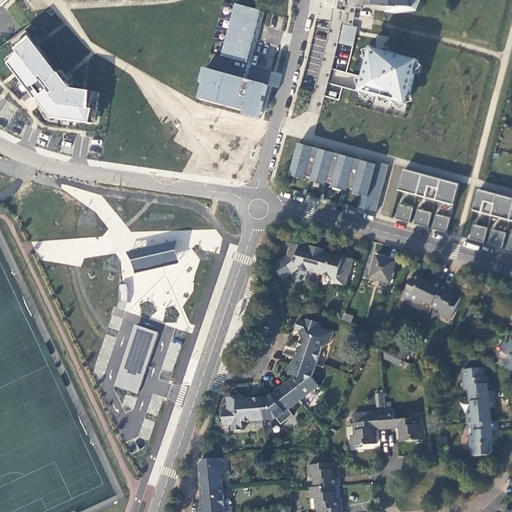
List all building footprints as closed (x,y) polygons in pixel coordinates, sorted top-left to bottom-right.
[(382,0),(385,0),(385,11),(395,13),(415,10),(419,0),(382,0)] [(356,7),(346,6),(345,10),(332,8),(331,14),(326,40),(308,110),(319,114),(333,61),(338,42),(342,23),(353,25),(354,18),(356,7)] [(356,27),(343,24),(339,43),(353,46),(356,27)] [(18,51),(5,58),(53,117),(98,124),(100,88),(73,85),(30,33),(13,43),(18,51)] [(418,60),(370,47),(358,91),(406,104),(418,60)] [(290,172),(369,193),(377,164),(362,160),(358,173),(351,172),(355,158),(319,149),(315,162),(309,160),(313,147),(298,143),(290,172)] [(319,149),(313,147),(309,160),(315,162),(319,149)] [(362,160),(355,158),(351,172),(358,173),(362,160)] [(377,164),(369,193),(380,196),(389,165),(377,162),(377,164)] [(398,189),(453,205),(459,184),(404,169),(398,189)] [(473,210),(511,220),(511,198),(478,189),(473,210)] [(395,218),(409,222),(413,207),(399,204),(395,218)] [(413,223),(428,227),(432,212),(417,209),(413,223)] [(432,228),(446,232),(450,217),(436,213),(432,228)] [(469,238),(483,242),(487,227),(473,224),(469,238)] [(488,243),(502,247),(506,233),(491,229),(488,243)] [(64,241),(37,241),(37,261),(64,262),(64,241)] [(319,274),(325,252),(290,243),(286,255),(273,265),(282,278),(299,268),(300,269),(319,274)] [(352,260),(325,252),(319,274),(336,279),(335,285),(344,288),(352,260)] [(395,261),(376,256),(371,277),(389,282),(395,261)] [(421,299),(432,305),(442,283),(435,279),(432,284),(409,273),(406,280),(410,282),(402,298),(409,302),(410,299),(419,303),(421,299)] [(442,283),(432,305),(443,310),(441,314),(450,318),(460,297),(447,291),(449,286),(442,283)] [(467,310),(475,314),(479,307),(470,303),(467,310)] [(467,310),(464,317),(472,321),(475,314),(467,310)] [(344,313),(342,319),(351,322),(353,315),(344,313)] [(304,332),(294,358),(316,365),(323,347),(328,343),(333,331),(320,326),(321,323),(307,318),(306,320),(300,318),(296,328),(304,332)] [(138,394),(157,332),(133,324),(114,386),(138,394)] [(502,353),(498,363),(511,370),(511,335),(509,343),(506,342),(501,352),(502,353)] [(388,358),(399,363),(401,360),(390,355),(388,358)] [(316,365),(294,358),(289,371),(303,377),(299,379),(297,377),(286,385),(301,404),(318,392),(310,381),(312,377),(316,365)] [(464,391),(467,390),(468,401),(493,400),(492,392),(487,392),(486,378),(483,378),(483,369),(462,371),(464,391)] [(321,391),(312,377),(310,381),(318,392),(321,391)] [(268,396),(261,397),(264,427),(272,426),(272,419),(277,419),(282,416),(284,420),(290,416),(288,412),(301,404),(286,385),(268,396)] [(264,427),(261,397),(242,399),(238,395),(226,396),(227,408),(221,409),(223,425),(230,424),(231,431),(242,429),(242,423),(254,422),(255,428),(264,427)] [(493,400),(468,401),(469,414),(465,414),(466,424),(471,424),(490,423),(488,409),(493,409),(493,400)] [(374,429),(387,428),(386,411),(377,412),(377,421),(354,423),(354,435),(350,435),(351,445),(375,443),(374,429)] [(386,411),(387,428),(399,427),(400,442),(424,440),(423,430),(419,431),(418,419),(394,420),(393,411),(386,411)] [(495,422),(490,423),(471,424),(466,424),(467,429),(471,429),(471,436),(468,437),(469,457),(486,455),(489,451),(488,445),(492,445),(490,431),(496,430),(495,422)] [(203,463),(198,464),(200,489),(222,487),(221,472),(226,468),(226,461),(220,457),(203,459),(203,463)] [(335,486),(339,485),(339,477),(334,478),(332,463),(308,465),(309,475),(313,475),(313,487),(335,486)] [(313,487),(310,487),(311,498),(315,498),(316,509),(324,509),(323,511),(342,511),(341,499),(336,499),(335,486),(313,487)] [(222,487),(200,489),(201,511),(231,511),(231,507),(224,507),(222,487)]
